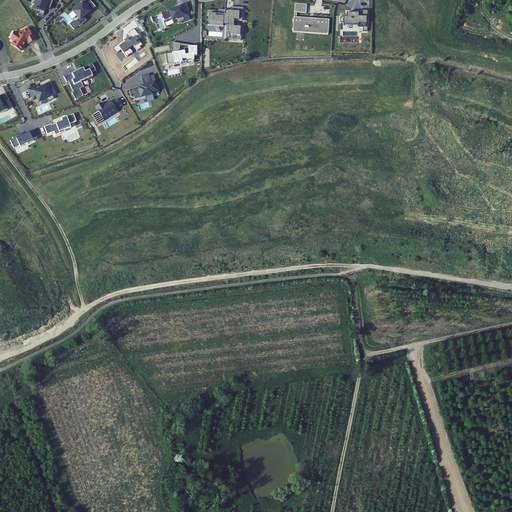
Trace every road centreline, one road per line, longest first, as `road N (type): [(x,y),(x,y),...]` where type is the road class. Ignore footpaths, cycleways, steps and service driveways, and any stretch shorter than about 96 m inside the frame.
road 1 (residential): [(364,349),(349,285),(320,274),(111,303),(61,341),(0,370)]
road 2 (track): [(369,266),(321,264),(121,291),(0,359)]
road 3 (track): [(0,145),(68,242),(84,308)]
road 4 (track): [(330,275),(386,267),(511,287)]
road 5 (residential): [(149,0),(71,53),(0,76)]
road 6 (residential): [(332,511),(364,349)]
road 7 (residential): [(511,323),(364,349)]
road 8 (track): [(79,511),(28,378)]
